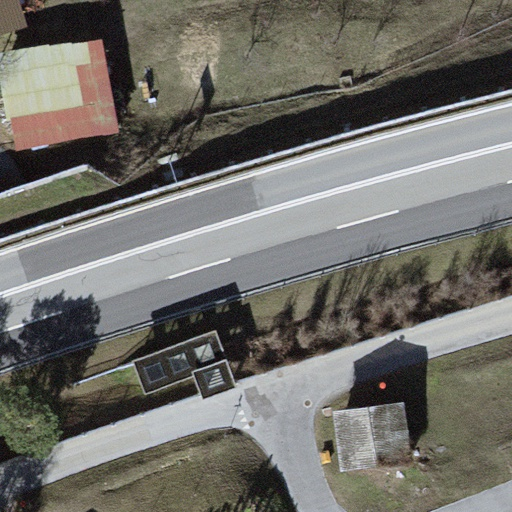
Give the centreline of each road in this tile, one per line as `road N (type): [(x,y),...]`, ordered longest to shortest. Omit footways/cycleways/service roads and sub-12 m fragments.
road 1 (trunk): [(0,289),(511,158)]
road 2 (residential): [(273,403),(0,492)]
road 3 (residential): [(273,403),(511,325)]
